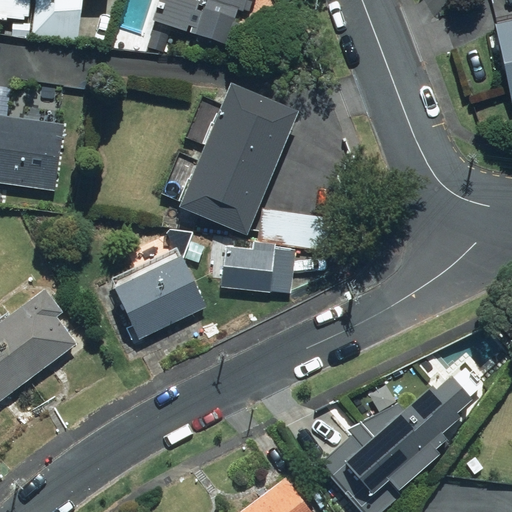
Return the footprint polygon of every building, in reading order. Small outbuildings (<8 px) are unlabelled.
[(0,0),(0,13),(33,16),(33,0),(0,0)] [(93,32),(96,0),(42,0),(40,26),(93,32)] [(168,0),(161,21),(235,46),(250,0),(168,0)] [(511,21),(488,26),(505,108),(511,106),(511,21)] [(311,103),(244,74),(190,197),(256,226),(311,103)] [(0,101),(0,181),(63,190),(74,111),(0,101)] [(333,208),(269,208),(269,244),(333,244),(333,208)] [(121,273),(146,333),(215,304),(190,245),(121,273)] [(226,246),(224,287),(298,291),(300,250),(226,246)] [(0,403),(86,340),(63,308),(72,302),(59,283),(0,326),(0,403)] [(410,485),(464,446),(451,427),(476,409),(448,371),(327,456),(340,475),(360,461),(377,485),(399,470),(410,485)] [(327,511),(297,474),(248,511),(327,511)]
